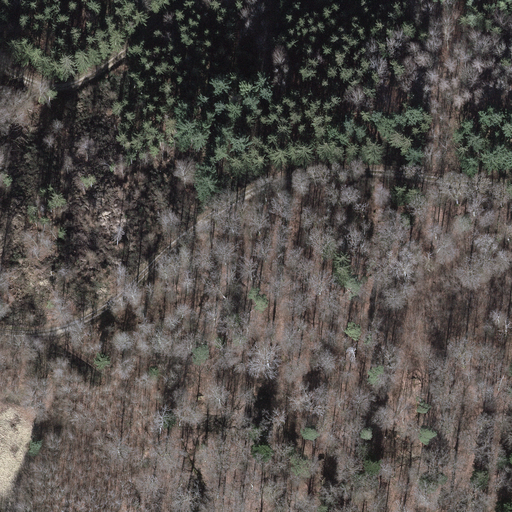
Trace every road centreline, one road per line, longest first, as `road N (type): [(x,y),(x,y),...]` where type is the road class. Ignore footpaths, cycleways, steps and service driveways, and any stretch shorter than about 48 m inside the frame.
road 1 (track): [(511,174),(334,166),(254,188),(210,214),(93,314),(59,327),(0,327)]
road 2 (track): [(0,62),(59,86),(97,70),(190,0)]
